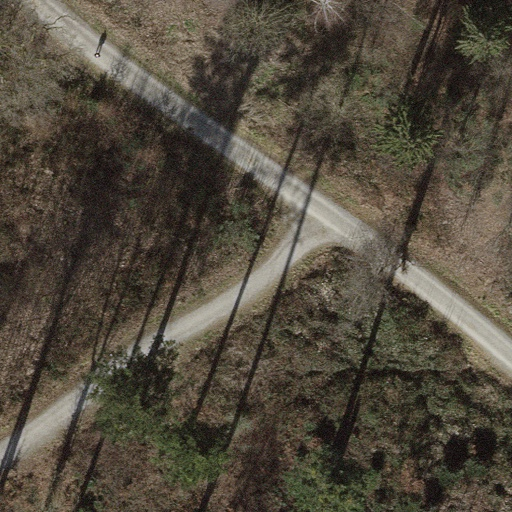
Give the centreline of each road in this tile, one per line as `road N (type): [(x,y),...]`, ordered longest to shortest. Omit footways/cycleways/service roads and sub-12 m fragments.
road 1 (track): [(0,459),(277,264),(319,207)]
road 2 (track): [(319,207),(44,0)]
road 3 (track): [(319,207),(511,353)]
